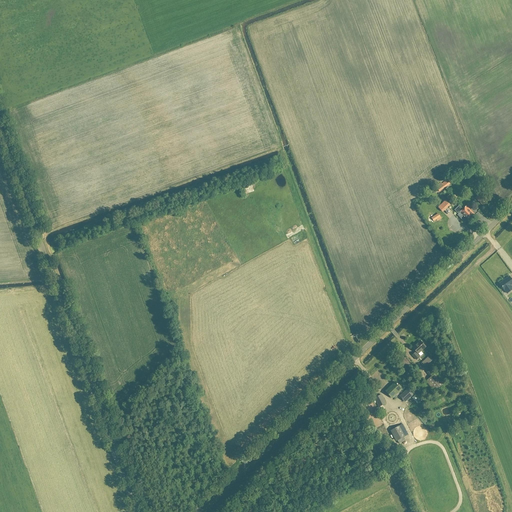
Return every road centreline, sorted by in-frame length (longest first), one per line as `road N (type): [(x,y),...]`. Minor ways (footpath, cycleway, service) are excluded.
road 1 (unclassified): [(194,511),(511,205)]
road 2 (track): [(511,230),(219,511)]
road 3 (unclassified): [(136,511),(0,131)]
